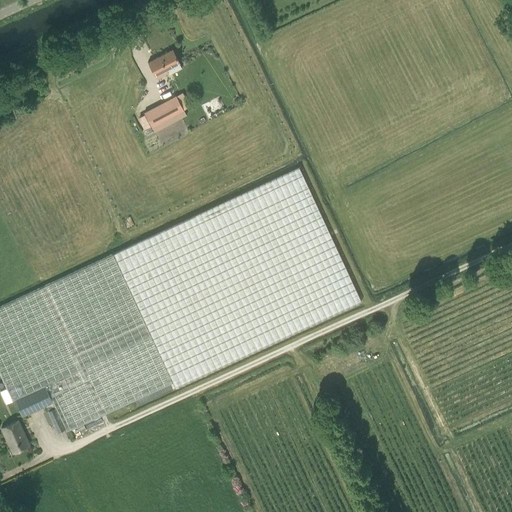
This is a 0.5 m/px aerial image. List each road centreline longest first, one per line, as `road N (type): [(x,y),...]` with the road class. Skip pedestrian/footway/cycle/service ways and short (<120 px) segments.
road 1 (track): [(511,246),(0,480)]
road 2 (unclassified): [(157,0),(0,79)]
